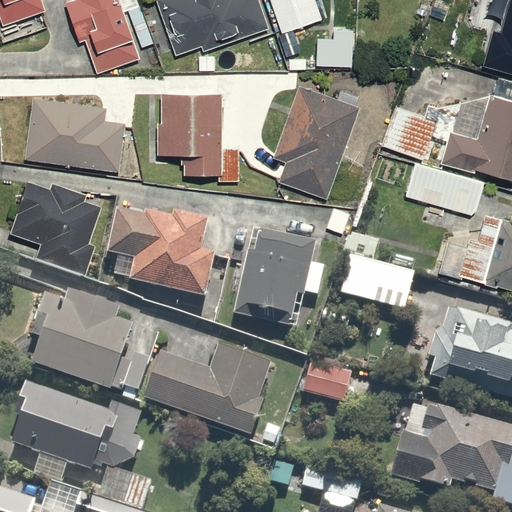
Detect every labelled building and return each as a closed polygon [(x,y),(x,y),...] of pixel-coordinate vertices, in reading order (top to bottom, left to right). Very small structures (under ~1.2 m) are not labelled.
[(47,12),(42,0),(0,0),(0,17),(3,27),(47,12)] [(141,60),(119,0),(74,0),(66,3),(80,42),(86,40),(98,75),(141,60)] [(271,29),(260,0),(155,0),(176,55),(202,46),(204,53),(271,29)] [(322,19),(315,0),(269,0),(281,34),(322,19)] [(493,31),(483,67),(511,74),(511,0),(502,33),(493,31)] [(318,39),(316,65),(351,68),(353,31),(334,30),(333,40),(318,39)] [(474,173),(475,170),(511,180),(511,81),(498,77),(493,96),(439,108),(428,105),(425,116),(438,121),(433,135),(449,140),(442,164),(474,173)] [(359,105),(292,81),(265,159),(276,163),(269,182),(325,202),(359,105)] [(218,86),(153,86),(153,148),(177,148),(176,176),(235,176),(235,146),(218,146),(218,86)] [(125,111),(31,97),(22,155),(117,168),(125,111)] [(397,107),(383,146),(424,160),(433,135),(438,121),(425,116),(397,107)] [(406,198),(471,216),(476,212),(485,183),(416,163),(406,198)] [(24,175),(1,246),(84,273),(92,247),(83,244),(98,199),(24,175)] [(216,217),(112,199),(105,243),(129,247),(123,279),(203,293),(216,217)] [(356,211),(328,202),(320,225),(347,235),(356,211)] [(469,238),(458,277),(511,291),(511,219),(511,223),(485,216),(478,241),(469,238)] [(315,236),(246,223),(229,311),(292,322),(298,292),(320,296),(326,262),(311,259),(315,236)] [(341,294),(405,306),(413,265),(348,253),(341,294)] [(37,331),(28,359),(118,386),(142,306),(39,274),(23,327),(37,331)] [(437,299),(428,338),(420,371),(511,393),(511,326),(511,327),(511,325),(511,316),(489,311),(492,297),(455,288),(452,302),(437,299)] [(151,345),(134,392),(247,433),(274,359),(209,336),(199,363),(151,345)] [(352,365),(305,354),(298,386),(345,397),(352,365)] [(23,414),(14,440),(43,450),(36,470),(60,479),(67,461),(90,469),(93,463),(101,466),(102,462),(107,464),(113,466),(133,456),(140,437),(131,434),(139,411),(113,402),(110,410),(26,380),(15,411),(23,414)] [(511,424),(408,397),(387,475),(511,507),(511,424)] [(305,455),(298,482),(357,498),(364,471),(305,455)] [(113,466),(107,464),(97,493),(142,508),(152,479),(113,466)] [(30,511),(35,498),(0,486),(0,511),(30,511)] [(145,511),(81,491),(74,511),(145,511)] [(355,511),(432,511),(433,509),(381,495),(376,511),(360,511),(356,511),(355,511)]
